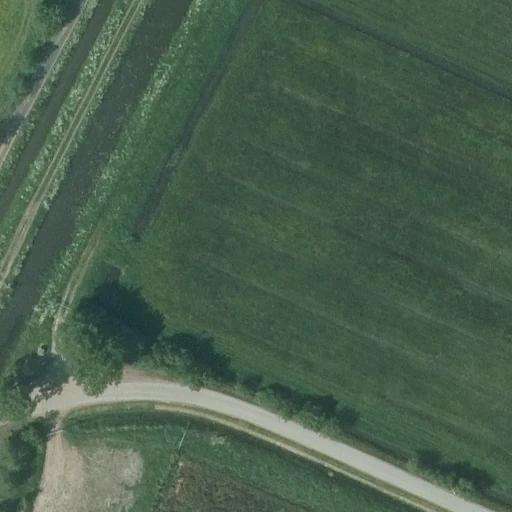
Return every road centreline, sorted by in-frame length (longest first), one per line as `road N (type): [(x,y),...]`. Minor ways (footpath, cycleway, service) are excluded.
road 1 (unclassified): [(471,511),(196,394),(95,391),(0,411)]
road 2 (track): [(0,279),(135,0)]
